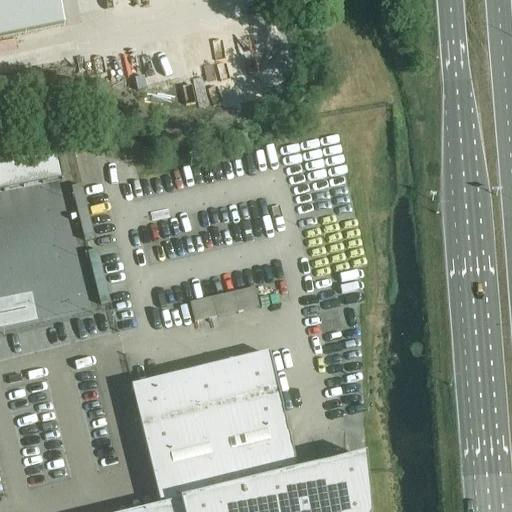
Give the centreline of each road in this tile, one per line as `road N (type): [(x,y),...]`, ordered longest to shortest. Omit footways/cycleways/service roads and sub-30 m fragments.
road 1 (primary): [(449,0),(489,511)]
road 2 (primary): [(511,181),(498,0)]
road 3 (unknown): [(213,0),(196,19),(138,37),(101,34),(83,16)]
